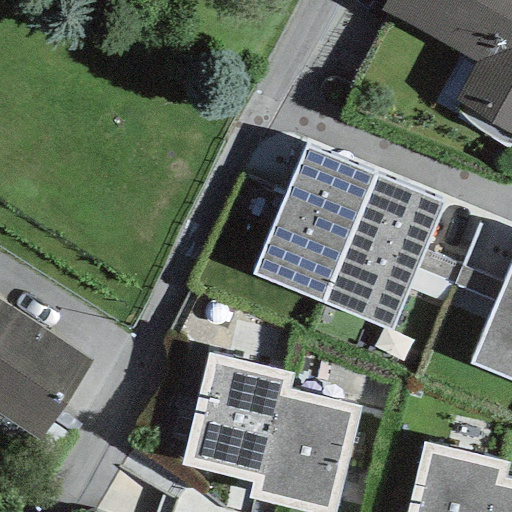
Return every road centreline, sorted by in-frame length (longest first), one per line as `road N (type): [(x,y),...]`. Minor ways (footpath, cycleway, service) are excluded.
road 1 (residential): [(317,0),(53,511)]
road 2 (unknown): [(96,432),(279,511)]
